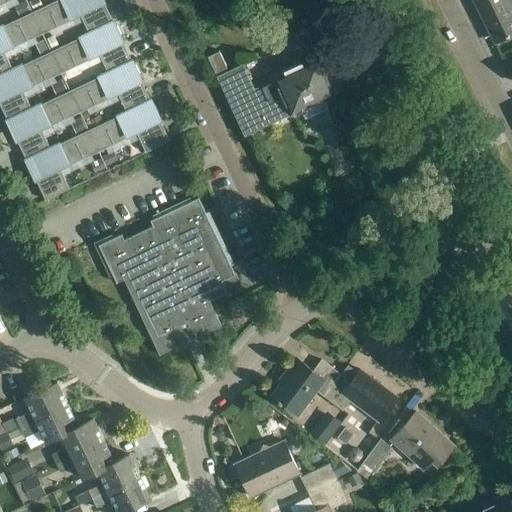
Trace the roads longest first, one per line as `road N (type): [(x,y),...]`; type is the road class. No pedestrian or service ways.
road 1 (unclassified): [(301,305),(154,0)]
road 2 (primary): [(477,223),(373,0)]
road 3 (residential): [(500,440),(378,345),(346,284)]
road 4 (unclassified): [(35,344),(70,352),(147,405),(184,411)]
road 5 (unclassified): [(184,411),(218,390),(301,305)]
road 6 (residential): [(511,132),(446,0)]
road 7 (unclassified): [(346,284),(477,223)]
road 8 (residential): [(35,344),(31,292),(0,226)]
